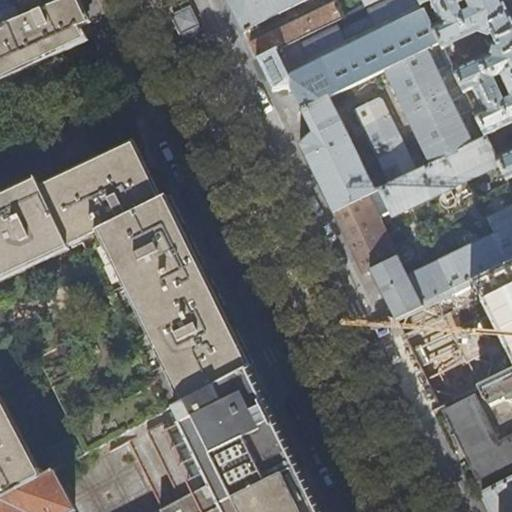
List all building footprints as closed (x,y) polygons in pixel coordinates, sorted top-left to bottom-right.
[(31,63),(82,39),(80,35),(78,30),(87,25),(74,0),(69,0),(22,20),(0,28),(0,75),(1,77),(31,63)] [(0,0),(0,28),(22,20),(12,0),(0,0)] [(12,0),(22,20),(69,0),(12,0)] [(229,0),(238,16),(244,30),(305,0),(332,0),(334,3),(251,44),(259,59),(280,48),(341,18),(367,6),(379,0),(229,0)] [(425,9),(422,4),(420,0),(379,0),(367,6),(341,18),(280,48),(259,59),(261,65),(274,91),(292,89),(297,100),(303,112),(331,98),(388,70),(441,43),(433,27),(425,9)] [(420,0),(422,4),(432,0),(444,22),(433,27),(441,43),(444,48),(479,32),(489,36),(489,38),(491,43),(511,33),(511,16),(504,0),(420,0)] [(191,6),(172,17),(173,20),(166,24),(171,36),(180,32),(185,41),(204,31),(191,6)] [(511,33),(491,43),(491,44),(493,44),(490,55),(455,71),(465,92),(475,87),(485,110),(476,114),(478,119),(486,136),(511,124),(511,151),(497,158),(508,179),(511,177),(511,33)] [(472,106),(465,92),(455,71),(444,48),(441,43),(388,70),(432,164),(487,137),(486,136),(478,119),(466,125),(457,107),(464,103),(467,108),(472,106)] [(376,192),(331,98),(303,112),(308,122),(314,133),(300,144),(333,213),(376,192)] [(419,171),(384,99),(381,98),(356,110),(391,184),(419,171)] [(380,190),(376,192),(333,213),(362,272),(368,274),(372,271),(379,284),(396,319),(473,282),(511,262),(511,188),(508,179),(497,158),(487,137),(432,164),(419,171),(391,184),(380,190)] [(174,408),(246,370),(247,369),(242,357),(235,344),(220,314),(184,241),(167,205),(164,199),(159,201),(143,170),(131,149),(119,155),(62,181),(42,191),(38,183),(5,199),(0,201),(0,500),(39,481),(0,406),(0,281),(76,241),(167,412),(174,408)] [(511,262),(473,282),(511,360),(511,262)] [(174,408),(222,506),(225,511),(316,511),(307,492),(299,478),(292,464),(260,396),(252,381),(246,370),(174,408)] [(511,371),(481,387),(486,396),(496,404),(509,398),(511,401),(511,400),(511,371)] [(465,445),(484,484),(511,470),(511,435),(499,442),(475,393),(446,409),(465,445)] [(0,511),(73,511),(53,474),(39,481),(0,500),(0,511)] [(511,511),(511,478),(483,493),(492,511),(511,511)]
